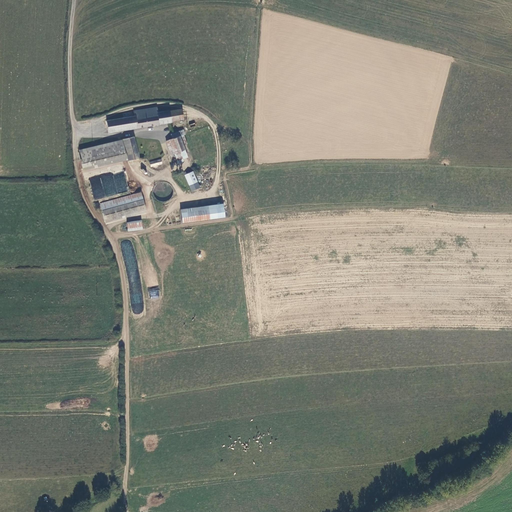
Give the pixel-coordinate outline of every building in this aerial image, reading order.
[(133,116),(106,121),(107,131),(170,121),(168,111),(156,112),(155,107),(132,110),(133,116)] [(170,121),(181,119),(179,109),(168,111),(170,121)] [(180,135),(184,144),(187,143),(184,134),(185,133),(183,128),(171,133),(173,138),(180,135)] [(184,144),(180,135),(173,138),(172,138),(177,152),(185,148),(184,144)] [(139,166),(133,137),(78,150),(80,158),(79,158),(81,167),(126,157),(128,167),(130,168),(139,166)] [(188,154),(185,148),(177,152),(172,138),(166,140),(172,155),(174,155),(175,156),(176,155),(179,161),(184,159),(183,156),(188,154)] [(198,180),(194,170),(185,174),(190,184),(198,180)] [(89,180),(94,199),(128,191),(123,172),(89,180)] [(190,184),(192,190),(202,186),(199,180),(198,180),(190,184)] [(105,219),(146,208),(141,191),(100,201),(105,219)] [(225,216),(223,206),(181,212),(182,222),(225,216)] [(127,221),(128,230),(143,228),(141,219),(127,221)] [(149,289),(149,298),(159,298),(159,289),(149,289)]
